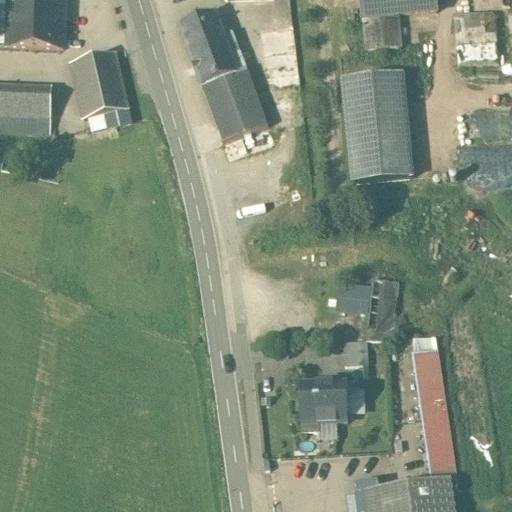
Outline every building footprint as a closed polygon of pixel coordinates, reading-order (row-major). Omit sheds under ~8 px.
[(10,0),(10,15),(64,17),(65,0),(10,0)] [(359,0),(362,22),(365,21),(368,54),(400,51),(397,18),(437,14),(436,0),(359,0)] [(64,17),(10,15),(9,49),(63,52),(64,17)] [(495,16),(453,18),(457,69),(499,66),(495,16)] [(215,17),(180,30),(203,91),(238,78),(231,59),(241,56),(234,35),(223,39),(215,17)] [(293,30),(261,33),(264,58),(296,54),(293,30)] [(296,54),(264,58),(269,92),(300,88),(296,54)] [(238,78),(203,91),(224,148),(269,131),(241,56),(231,59),(238,78)] [(116,58),(72,68),(85,123),(89,122),(129,113),(116,58)] [(403,78),(342,84),(352,186),(413,181),(403,78)] [(53,93),(0,90),(0,136),(51,139),(53,93)] [(129,113),(89,122),(91,128),(92,135),(132,125),(129,113)] [(58,157),(28,156),(28,169),(58,171),(58,157)] [(398,304),(372,302),(367,346),(368,347),(391,346),(393,337),(395,337),(398,304)] [(436,354),(436,342),(415,342),(415,354),(436,354)] [(367,346),(344,348),(345,372),(369,370),(368,347),(367,346)] [(438,355),(414,359),(433,489),(450,486),(450,488),(458,486),(438,355)] [(359,388),(301,390),(302,428),(303,428),(303,439),(320,438),(319,428),(348,427),(348,395),(359,395),(359,388)] [(433,489),(368,499),(369,511),(454,511),(450,488),(450,486),(433,489)]
